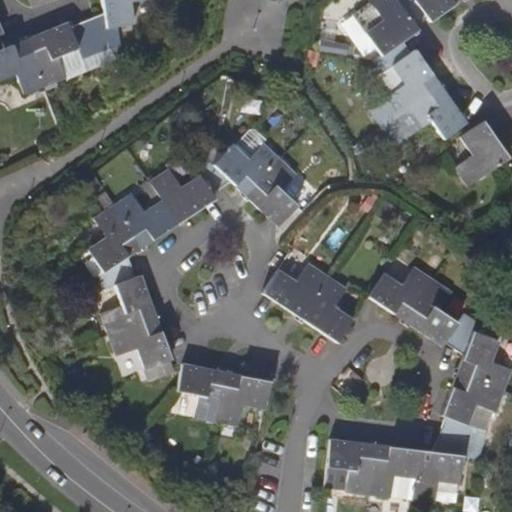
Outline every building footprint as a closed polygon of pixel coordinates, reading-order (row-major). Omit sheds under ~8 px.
[(101,0),(104,14),(83,23),(95,52),(119,42),(112,27),(132,23),(130,1),(137,0),(101,0)] [(417,29),(414,26),(396,0),(374,0),(370,3),(383,21),(365,34),(380,56),(373,61),(382,73),(409,53),(401,41),(417,29)] [(429,22),(459,0),(416,0),(416,1),(415,0),(396,0),(414,26),(426,17),(429,22)] [(352,16),(365,34),(383,21),(370,3),(352,16)] [(66,22),(24,39),(44,85),(64,76),(63,74),(85,65),(82,58),(95,52),(83,23),(69,27),(66,22)] [(24,39),(0,49),(0,79),(14,73),(23,94),(44,85),(24,39)] [(333,57),(366,60),(367,51),(334,49),(333,57)] [(414,51),(409,53),(382,73),(377,75),(389,94),(385,97),(398,115),(439,87),(414,51)] [(464,123),(439,87),(398,115),(411,134),(429,121),(442,139),(461,125),(464,123)] [(483,121),(467,132),(459,136),(472,155),(454,168),(467,187),(501,162),(507,157),(483,121)] [(231,183),(245,196),(279,160),(262,144),(246,160),(231,145),(212,165),(206,159),(193,167),(195,169),(211,195),(231,183)] [(278,226),(296,206),(280,191),(295,174),(279,160),(245,196),(278,226)] [(214,200),(211,195),(195,169),(188,173),(192,181),(181,188),(168,170),(150,183),(177,223),(214,200)] [(142,246),(177,223),(150,183),(145,186),(157,204),(143,213),(131,195),(115,205),(142,246)] [(126,256),(142,246),(115,205),(95,219),(107,237),(83,252),(98,274),(103,289),(112,286),(134,278),(126,256)] [(263,293),(299,318),(327,277),(307,265),(295,283),(277,271),(263,293)] [(367,297),(404,322),(432,281),(413,268),(401,286),(383,274),(367,297)] [(139,276),(134,278),(112,286),(120,307),(101,314),(108,335),(154,318),(139,276)] [(336,342),(351,320),(332,308),(345,289),(327,277),(299,318),(336,342)] [(444,342),(463,354),(471,332),(475,322),(463,314),(456,323),(438,311),(450,294),(432,281),(404,322),(441,346),(444,342)] [(170,359),(154,318),(108,335),(116,356),(136,349),(143,369),(152,367),(156,377),(172,370),(168,359),(170,359)] [(463,354),(456,374),(503,391),(511,370),(490,362),(497,341),(471,332),(463,354)] [(182,363),(181,368),(176,391),(197,396),(193,417),(215,422),(225,373),(182,363)] [(269,382),(225,373),(215,422),(237,427),(242,406),(263,410),(269,382)] [(446,417),(441,430),(472,443),(467,457),(479,461),(489,434),(481,431),(466,424),(474,404),(489,409),(495,411),(503,391),(456,374),(441,416),(446,417)] [(481,431),(489,409),(474,404),(466,424),(481,431)] [(433,453),(418,451),(411,500),(435,503),(437,482),(458,484),(461,456),(467,457),(472,443),(441,430),(433,453)] [(330,440),(324,487),(346,490),(346,493),(367,495),(374,445),(330,440)] [(418,451),(374,445),(367,495),(411,500),(418,451)]
